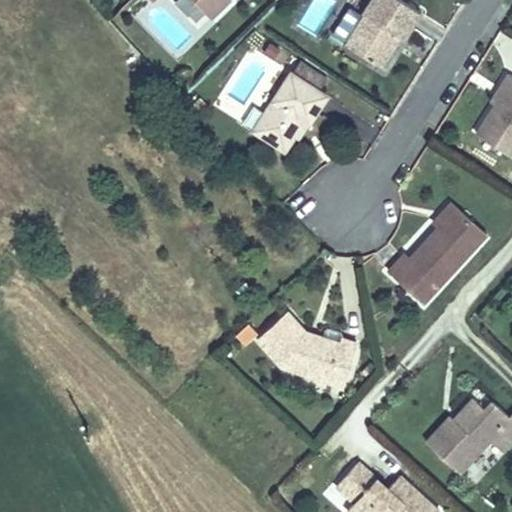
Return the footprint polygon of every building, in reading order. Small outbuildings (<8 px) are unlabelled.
[(193,0),(207,14),(220,0),(193,0)] [(229,0),(220,0),(207,14),(211,18),(229,0)] [(318,33),(332,0),(312,0),(301,26),(318,33)] [(403,40),(421,12),(402,0),(371,0),(344,43),(380,66),(395,44),(390,40),(394,33),(398,36),(399,36),(399,37),(403,40)] [(390,40),(395,44),(399,37),(399,36),(398,36),(394,34),(390,40)] [(318,89),(326,76),(301,60),(293,73),(291,72),(253,131),(285,151),(304,120),(309,123),(327,95),(318,89)] [(494,104),(476,134),(511,156),(511,154),(511,75),(508,73),(498,89),(503,92),(494,104)] [(503,92),(498,89),(490,101),(494,104),(503,92)] [(202,112),(208,106),(199,97),(194,103),(202,112)] [(299,138),(309,123),(304,120),(295,135),(299,138)] [(439,225),(457,206),(452,202),(434,221),(439,225)] [(424,302),(487,233),(457,206),(439,225),(410,257),(405,252),(389,270),(424,302)] [(286,312),(283,315),(294,326),(297,324),(286,312)] [(256,339),(282,367),(329,382),(333,368),(348,372),(357,344),(341,338),(342,337),(341,331),(328,327),(324,329),(322,336),(320,342),(303,337),(304,333),(297,324),(294,326),(283,315),(256,339)] [(305,331),(304,333),(303,337),(320,342),(322,336),(305,331)] [(344,387),(348,372),(333,368),(329,382),(344,387)] [(454,419),(450,416),(426,442),(459,472),(489,440),(502,451),(511,440),(511,412),(509,416),(492,401),(485,409),(473,398),(459,414),(461,416),(456,421),(454,419)] [(358,462),(336,486),(354,502),(347,510),(348,511),(440,511),(414,488),(407,496),(392,483),(387,488),(358,462)] [(399,475),(392,483),(407,496),(414,488),(399,475)]
